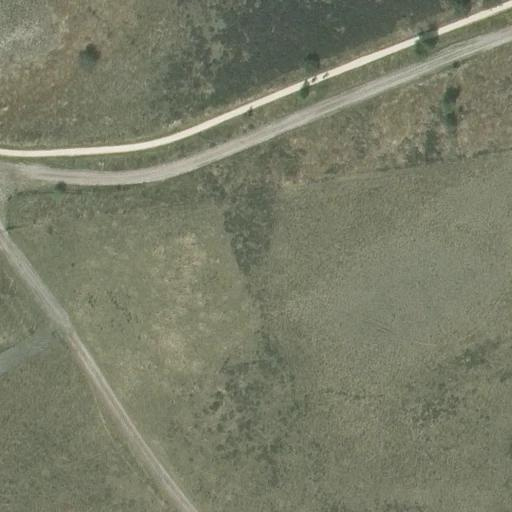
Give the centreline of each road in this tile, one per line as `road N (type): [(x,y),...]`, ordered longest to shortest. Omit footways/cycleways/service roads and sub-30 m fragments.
road 1 (track): [(511,35),(178,169),(108,179),(0,172)]
road 2 (track): [(0,233),(190,511)]
